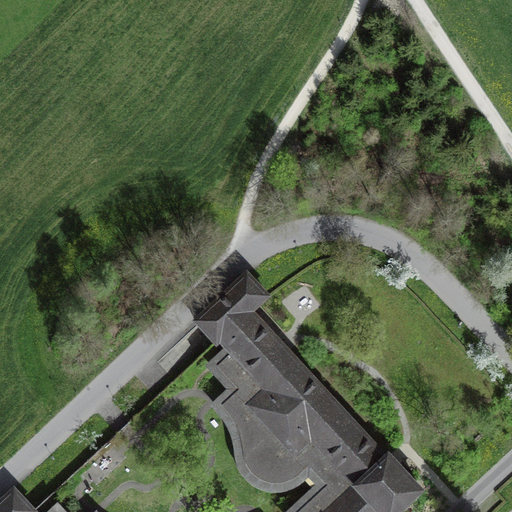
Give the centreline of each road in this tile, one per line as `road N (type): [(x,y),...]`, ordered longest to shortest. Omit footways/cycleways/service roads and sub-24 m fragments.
road 1 (unclassified): [(0,492),(241,261),(282,239),(334,229),(383,241),(423,264),(511,358)]
road 2 (track): [(241,261),(247,207),(362,0)]
road 3 (track): [(413,0),(511,147)]
